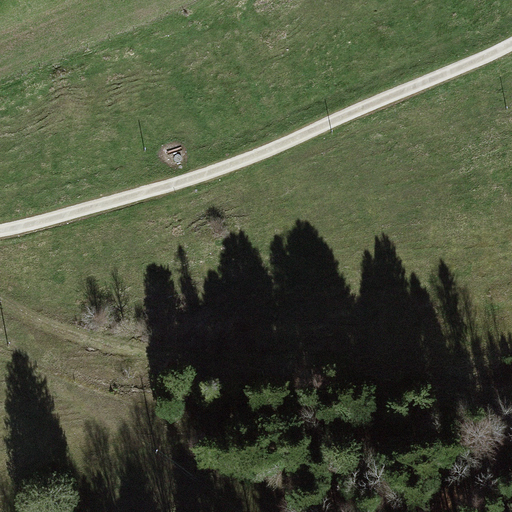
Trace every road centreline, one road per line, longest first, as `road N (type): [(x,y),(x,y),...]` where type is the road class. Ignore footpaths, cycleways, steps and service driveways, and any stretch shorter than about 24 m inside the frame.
road 1 (track): [(0,230),(224,168),(511,42)]
road 2 (track): [(0,300),(45,327),(126,349),(511,404)]
